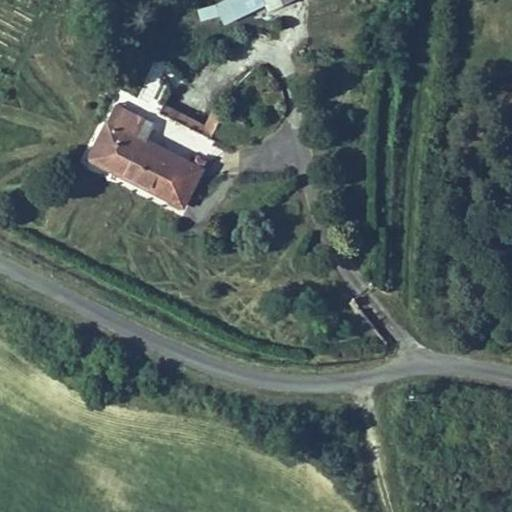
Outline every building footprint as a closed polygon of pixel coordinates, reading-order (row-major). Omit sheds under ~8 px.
[(269,5),(282,0),(216,0),(224,18),(267,1),(269,5)] [(117,99),(108,116),(144,135),(153,118),(117,99)] [(207,124),(161,100),(157,106),(210,133),(224,106),(218,102),(207,124)] [(230,143),(244,116),(224,106),(210,133),(230,143)] [(108,116),(89,152),(183,200),(201,164),(194,160),(144,135),(108,116)] [(194,160),(201,164),(205,157),(197,153),(194,160)]
